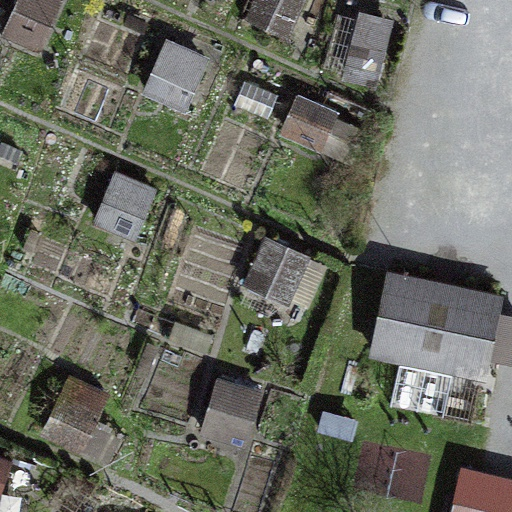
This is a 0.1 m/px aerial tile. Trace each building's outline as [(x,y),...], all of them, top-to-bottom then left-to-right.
[(44,47),(64,0),(15,0),(3,29),(44,47)] [(251,0),(243,15),(286,39),(308,0),(251,0)] [(335,72),(385,78),(392,10),(342,4),(335,72)] [(166,33),(142,91),(188,110),(212,53),(166,33)] [(299,91),(281,129),(335,155),(353,117),(299,91)] [(137,235),(157,185),(115,168),(95,219),(137,235)] [(261,246),(261,295),(308,294),(307,245),(261,246)] [(510,306),(395,280),(377,361),(492,386),(510,306)] [(216,378),(205,428),(249,438),(261,388),(216,378)]
